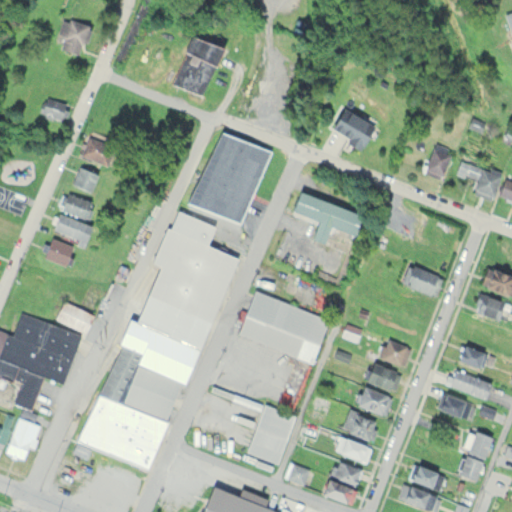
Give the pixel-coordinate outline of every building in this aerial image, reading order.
[(511,10),(501,13),(511,46),(511,10)] [(63,16),(53,46),(75,53),(85,23),(63,16)] [(219,44),(186,34),(172,84),(205,93),(219,44)] [(358,148),(373,122),(341,103),(325,129),(358,148)] [(240,223),(269,148),(215,128),(186,203),(240,223)] [(114,142),(86,133),(79,155),(107,164),(114,142)] [(439,176),(452,150),(433,141),(420,167),(439,176)] [(474,178),(469,191),(490,197),(499,170),(458,158),(454,172),(474,178)] [(68,182),(88,192),(97,173),(77,164),(68,182)] [(511,179),(503,175),(495,193),(511,200),(511,179)] [(91,201),(64,190),(57,207),(84,218),(91,201)] [(361,212),(297,190),(291,209),(312,217),(305,236),(323,242),(329,226),(353,234),(361,212)] [(90,229),(59,210),(49,227),(80,245),(90,229)] [(70,244),(48,236),(40,257),(63,265),(70,244)] [(431,296),(441,276),(408,261),(398,280),(431,296)] [(479,287),(511,295),(511,274),(484,267),(479,287)] [(312,361),(328,316),(252,290),(236,335),(312,361)] [(498,319),(504,300),(476,291),(470,310),(498,319)] [(93,314),(63,299),(53,318),(84,333),(93,314)] [(80,333),(19,311),(11,334),(0,329),(0,378),(0,377),(18,384),(11,401),(21,405),(4,451),(25,459),(41,415),(29,411),(42,376),(61,383),(80,333)] [(148,469),(191,346),(189,345),(194,332),(162,320),(159,331),(123,318),(78,444),(148,469)] [(360,328),(346,322),(341,334),(356,340),(360,328)] [(376,354),(401,367),(410,349),(385,336),(376,354)] [(479,373),(487,362),(490,365),(493,360),(465,340),(454,354),(479,373)] [(361,379),(392,392),(400,374),(370,360),(361,379)] [(445,383),(483,399),(490,383),(452,367),(445,383)] [(245,452),(277,463),(293,413),(290,412),(301,377),(289,373),(277,407),(261,402),(245,452)] [(353,404),(384,415),(391,396),(360,385),(353,404)] [(474,404),(440,393),(435,408),(469,420),(474,404)] [(365,439),(375,420),(348,407),(339,426),(365,439)] [(0,447),(10,419),(0,415),(0,447)] [(490,437),(469,429),(454,472),(475,479),(490,437)] [(329,447),(363,463),(370,449),(337,432),(329,447)] [(286,476),(302,483),(309,468),(292,461),(286,476)] [(329,478),(357,480),(358,463),(330,461),(329,478)] [(435,481),(438,482),(441,473),(412,462),(406,477),(432,488),(435,481)] [(355,488),(324,478),(319,493),(350,504),(355,488)] [(434,511),(441,498),(403,480),(396,495),(430,511),(434,511)] [(258,511),(262,501),(209,485),(200,511),(258,511)] [(465,511),(468,505),(455,501),(451,511),(465,511)]
